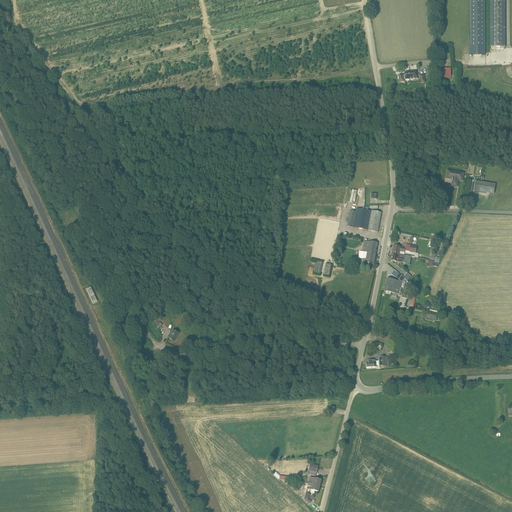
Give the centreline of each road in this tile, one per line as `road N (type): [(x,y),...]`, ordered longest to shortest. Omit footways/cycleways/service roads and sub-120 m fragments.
road 1 (unclassified): [(363,345),(192,356),(162,346),(141,322),(0,69)]
road 2 (unclassified): [(393,212),(394,170),(365,0)]
road 3 (unclassified): [(511,378),(353,390)]
road 4 (unclassified): [(363,345),(393,212)]
road 5 (unclassified): [(322,511),(353,390)]
